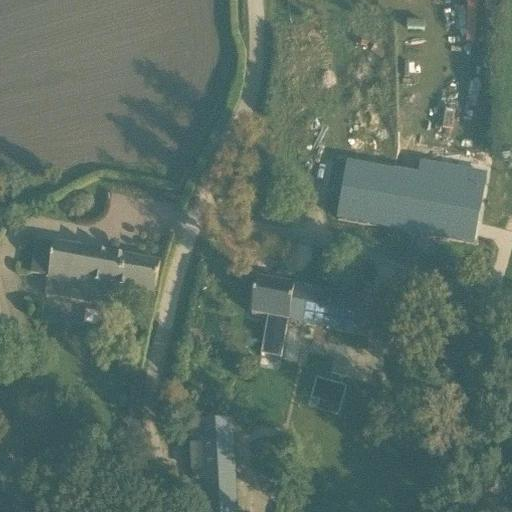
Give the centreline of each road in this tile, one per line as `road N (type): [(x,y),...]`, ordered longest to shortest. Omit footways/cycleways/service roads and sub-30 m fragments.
road 1 (unclassified): [(511,310),(303,234),(198,211)]
road 2 (unclassified): [(157,511),(158,347),(198,211)]
road 3 (unclassified): [(198,211),(242,88),(253,0)]
